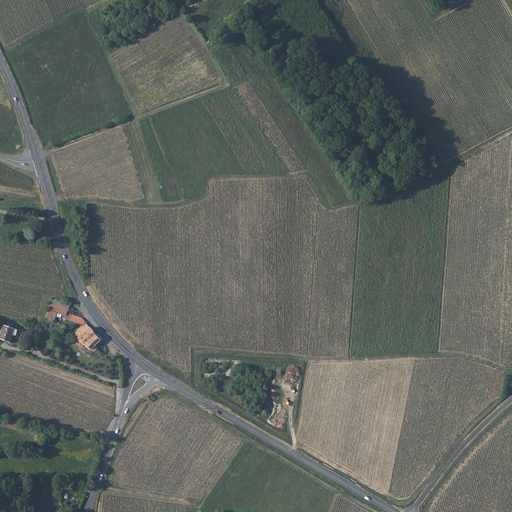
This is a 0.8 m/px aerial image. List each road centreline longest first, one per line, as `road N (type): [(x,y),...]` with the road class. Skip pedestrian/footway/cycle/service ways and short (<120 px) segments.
road 1 (track): [(244,176),(301,176),(325,208),(337,207),(511,133)]
road 2 (secondary): [(159,376),(394,511)]
road 3 (secondary): [(54,220),(83,298),(134,358)]
road 4 (residential): [(511,401),(411,511)]
